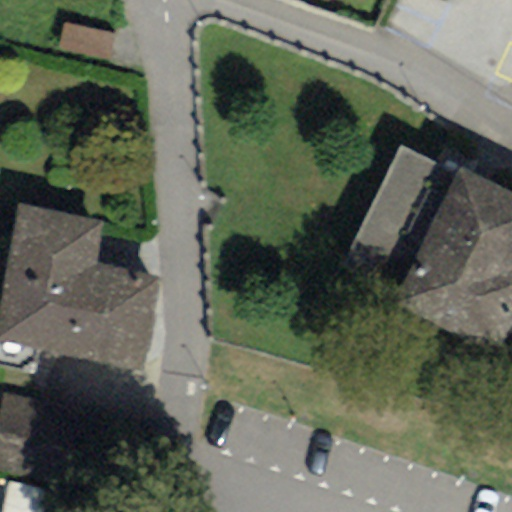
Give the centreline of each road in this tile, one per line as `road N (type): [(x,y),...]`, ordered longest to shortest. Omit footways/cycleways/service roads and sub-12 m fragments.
road 1 (residential): [(164,0),(181,456),(190,477)]
road 2 (residential): [(227,0),(389,64),(511,144)]
